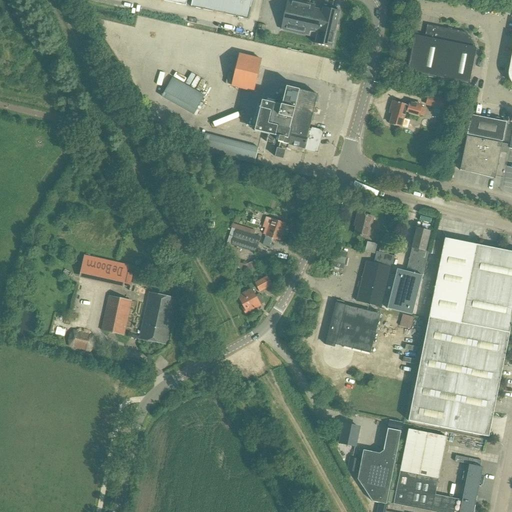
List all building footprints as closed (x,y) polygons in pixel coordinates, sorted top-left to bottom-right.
[(252,0),(192,0),(191,7),(248,20),(252,0)] [(314,6),(288,0),(286,0),(280,29),(308,35),(309,32),(316,33),(313,44),(331,48),(339,11),(321,7),(321,11),(314,10),(314,6)] [(416,36),(408,73),(470,86),(477,49),(474,48),(475,44),(468,33),(428,25),(426,38),(416,36)] [(231,85),(253,91),(261,60),(239,54),(234,73),(231,85)] [(161,97),(193,115),(203,96),(171,78),(161,97)] [(264,142),(277,145),(278,143),(304,150),(304,149),(317,152),(322,131),(312,129),(312,130),(309,129),(317,94),(286,87),(283,97),(276,95),(273,104),(261,100),(254,131),(266,134),(264,142)] [(428,95),(426,104),(445,109),(447,100),(428,95)] [(393,112),(390,124),(401,127),(401,126),(403,119),(405,111),(410,112),(410,113),(419,116),(419,115),(423,116),(425,109),(421,108),(422,105),(410,102),(409,106),(407,106),(407,105),(396,102),(393,101),(391,108),(394,109),(393,112)] [(472,116),(468,135),(503,142),(507,123),(472,116)] [(205,135),(201,150),(254,164),(258,148),(205,135)] [(468,138),(461,171),(462,169),(479,173),(478,175),(495,179),(495,180),(496,180),(503,144),(511,146),(467,137),(467,138),(468,138)] [(284,150),(276,148),(274,157),(282,159),(284,150)] [(357,223),(354,235),(368,239),(373,218),(358,214),(356,222),(357,223)] [(266,216),(260,233),(266,234),(262,245),(270,247),(273,237),(280,239),(286,222),(271,217),(266,216)] [(417,229),(406,272),(422,276),(428,253),(425,252),(430,232),(417,229)] [(233,237),(229,245),(239,248),(244,249),(254,252),(256,247),(257,245),(260,238),(254,236),(252,236),(235,230),(235,231),(244,234),(243,237),(234,233),(233,237)] [(467,243),(446,239),(437,282),(467,288),(476,245),(467,243)] [(431,254),(437,255),(440,242),(434,240),(431,254)] [(511,320),(511,252),(476,245),(467,288),(436,282),(408,421),(489,437),(511,320)] [(366,262),(356,302),(381,308),(394,257),(377,253),(374,264),(366,262)] [(129,265),(84,255),(79,277),(123,287),(129,265)] [(397,270),(387,309),(412,316),(422,276),(406,272),(397,270)] [(259,292),(272,285),(267,276),(255,282),(259,292)] [(251,289),(238,297),(244,309),(243,310),(246,315),(261,306),(260,305),(264,303),(259,294),(255,296),(251,289)] [(175,299),(149,293),(139,339),(165,344),(175,299)] [(123,336),(131,301),(109,296),(101,331),(123,336)] [(370,354),(380,315),(345,306),(343,306),(344,303),(336,301),(325,346),(335,348),(335,346),(370,354)] [(402,314),(399,326),(410,329),(413,317),(402,314)] [(95,342),(94,336),(73,331),(70,335),(68,342),(70,347),(90,352),(94,347),(95,342)] [(344,424),(343,428),(339,443),(354,446),(359,427),(344,424)] [(386,504),(401,431),(388,429),(384,450),(383,450),(379,452),(379,453),(363,450),(357,479),(372,501),(386,504)] [(401,471),(394,504),(433,511),(473,511),(478,486),(480,477),(482,468),(479,467),(481,461),(455,455),(454,461),(469,465),(462,500),(458,499),(458,500),(434,495),(437,479),(401,471)] [(348,464),(347,471),(355,473),(357,466),(348,464)]
